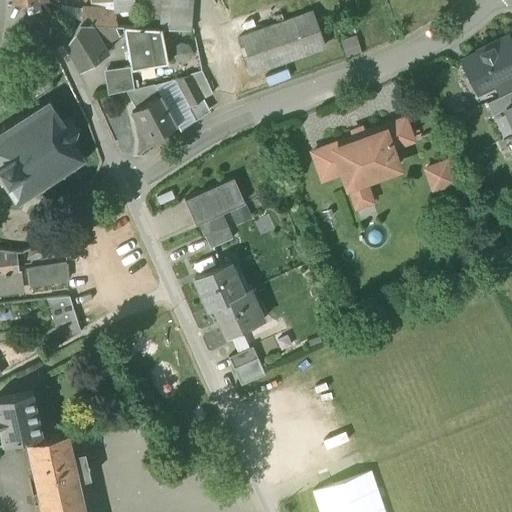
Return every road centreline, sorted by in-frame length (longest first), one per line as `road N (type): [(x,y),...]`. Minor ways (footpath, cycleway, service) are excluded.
road 1 (residential): [(127,183),(210,131),(470,29),(497,0)]
road 2 (residential): [(127,183),(263,511)]
road 3 (residential): [(0,18),(50,36),(127,183)]
